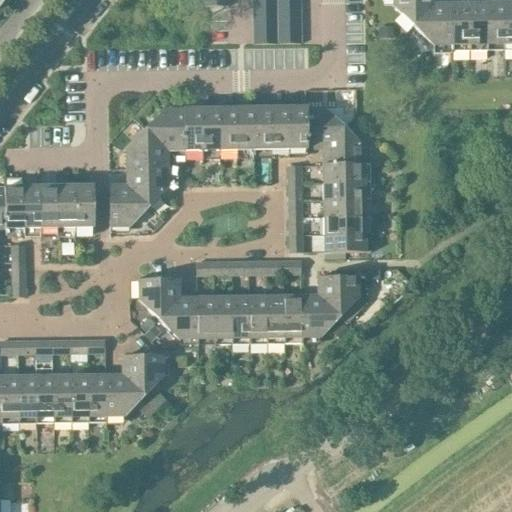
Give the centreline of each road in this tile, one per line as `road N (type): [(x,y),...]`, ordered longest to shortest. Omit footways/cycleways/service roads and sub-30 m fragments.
road 1 (residential): [(97,159),(95,102),(109,83),(313,79),(334,53),(332,0)]
road 2 (unclassified): [(242,511),(511,309)]
road 3 (residential): [(148,252),(262,251),(274,238),(273,204),(238,196),(187,207)]
road 4 (residential): [(0,322),(110,322),(113,271)]
road 5 (unclassified): [(0,117),(93,0)]
